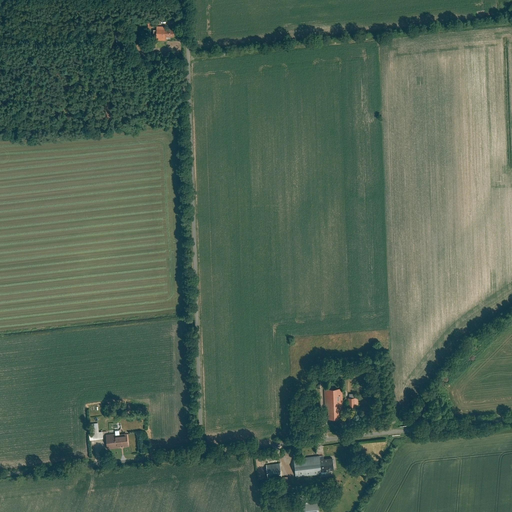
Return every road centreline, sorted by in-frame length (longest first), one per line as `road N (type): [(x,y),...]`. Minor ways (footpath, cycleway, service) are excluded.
road 1 (unclassified): [(202,451),(189,0)]
road 2 (unclassified): [(202,451),(511,417)]
road 3 (unclassified): [(0,473),(202,451)]
